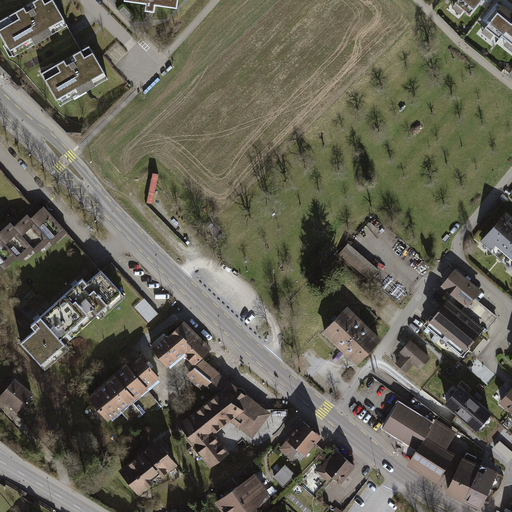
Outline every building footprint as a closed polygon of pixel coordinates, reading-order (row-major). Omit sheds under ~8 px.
[(52,0),(38,0),(0,22),(0,33),(14,57),(67,26),(52,0)] [(177,0),(140,0),(145,1),(144,8),(153,9),(154,2),(176,5),(177,0)] [(481,0),(452,0),(470,14),(481,0)] [(511,11),(502,4),(485,28),(500,40),(502,36),(511,43),(511,11)] [(72,56),(41,74),(61,107),(108,80),(88,47),(72,56)] [(13,82),(11,85),(18,92),(20,90),(13,82)] [(53,245),(68,231),(45,206),(32,215),(29,212),(15,224),(11,219),(0,228),(0,270),(17,255),(20,259),(33,248),(37,252),(49,241),(53,245)] [(511,217),(505,210),(480,238),(511,266),(511,217)] [(340,252),(370,281),(380,271),(351,242),(340,252)] [(101,318),(126,295),(102,268),(88,280),(84,275),(31,322),(36,326),(19,341),(46,369),(71,344),(68,341),(97,314),(101,318)] [(455,269),(440,287),(464,307),(479,289),(455,269)] [(159,314),(144,298),(135,308),(148,323),(159,314)] [(447,301),(428,322),(465,354),(483,332),(447,301)] [(380,339),(346,304),(321,329),(344,353),(356,364),(380,339)] [(164,332),(149,346),(166,367),(183,353),(194,365),(210,347),(183,320),(166,334),(164,332)] [(430,356),(411,340),(401,351),(404,355),(397,363),(408,372),(415,364),(420,368),(430,356)] [(127,361),(88,396),(109,418),(161,376),(141,353),(130,363),(127,361)] [(252,439),(272,413),(203,359),(187,373),(199,390),(205,386),(214,394),(178,423),(186,434),(183,436),(191,446),(193,445),(209,468),(229,452),(214,433),(229,421),(252,439)] [(0,394),(0,396),(19,411),(34,391),(14,376),(0,394)] [(492,409),(459,382),(444,400),(477,427),(492,409)] [(511,389),(511,388),(500,399),(511,410),(511,389)] [(398,395),(379,427),(414,448),(406,462),(436,480),(453,451),(446,447),(456,430),(398,395)] [(322,435),(301,419),(279,448),(291,458),(299,450),(305,455),(322,435)] [(179,463),(159,436),(120,469),(139,495),(179,463)] [(496,449),(511,458),(511,449),(501,442),(496,449)] [(356,465),(337,450),(334,455),(331,453),(316,471),(328,482),(332,476),(341,483),(356,465)] [(459,459),(442,492),(478,509),(494,476),(459,459)] [(295,474),(285,465),(273,477),(283,487),(295,474)] [(250,511),(271,495),(252,471),(214,501),(223,511),(250,511)]
